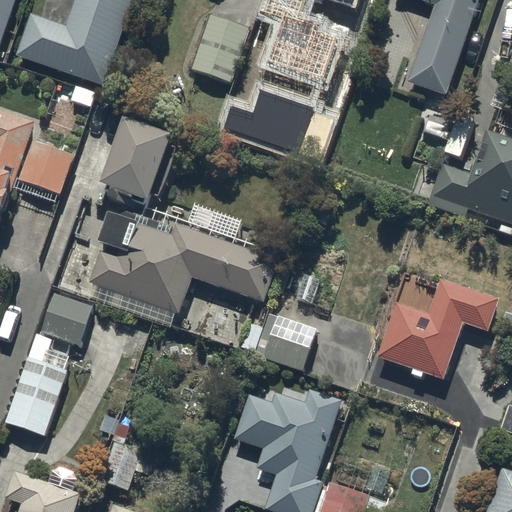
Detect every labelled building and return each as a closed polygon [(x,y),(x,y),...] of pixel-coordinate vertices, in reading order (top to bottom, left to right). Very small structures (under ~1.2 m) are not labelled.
[(17,0),(0,0),(0,49),(0,50),(17,0)] [(74,0),(66,25),(31,13),(17,54),(103,84),(132,0),(74,0)] [(356,50),(372,0),(307,0),(330,7),(320,38),(356,50)] [(445,96),(478,0),(419,0),(433,5),(406,83),(445,96)] [(249,30),(209,16),(190,71),(230,85),(249,30)] [(296,42),(255,29),(238,81),(278,94),(296,42)] [(0,207),(3,209),(14,176),(27,139),(33,120),(0,108),(0,207)] [(97,181),(145,198),(169,132),(121,115),(97,181)] [(456,117),(444,151),(461,157),(473,124),(456,117)] [(253,128),(228,119),(221,139),(245,149),(253,128)] [(471,174),(440,163),(426,202),(465,215),(468,208),(511,223),(511,138),(487,129),(471,174)] [(59,191),(71,154),(27,139),(14,176),(59,191)] [(278,260),(176,225),(173,234),(106,212),(97,239),(121,248),(118,257),(102,252),(91,284),(180,315),(193,277),(264,301),(278,260)] [(428,314),(396,303),(378,357),(412,369),(411,374),(421,378),(423,373),(443,380),(462,324),(487,332),(498,299),(440,279),(428,314)] [(55,293),(41,334),(71,344),(78,346),(92,304),(55,293)] [(264,329),(255,354),(303,371),(318,331),(270,313),(264,329)] [(241,349),(255,354),(264,329),(250,324),(241,349)] [(71,344),(41,334),(34,332),(4,424),(44,437),(66,371),(63,370),(71,344)] [(267,502),(265,508),(275,511),(312,511),(324,481),(317,479),(344,401),(310,390),(306,403),(276,393),(273,402),(249,394),(234,439),(264,449),(258,468),(276,475),(267,502)] [(511,404),(508,404),(500,429),(511,432),(511,404)] [(142,448),(115,440),(102,480),(129,489),(142,448)] [(47,483),(14,472),(5,499),(21,505),(18,511),(74,511),(80,494),(72,492),(76,479),(73,472),(60,467),(53,470),(47,483)] [(511,511),(511,472),(500,468),(484,511),(511,511)] [(319,511),(364,511),(370,497),(331,483),(319,511)] [(138,511),(113,503),(109,511),(138,511)]
